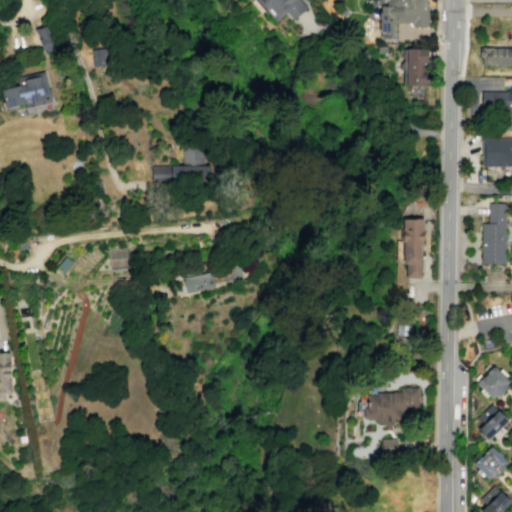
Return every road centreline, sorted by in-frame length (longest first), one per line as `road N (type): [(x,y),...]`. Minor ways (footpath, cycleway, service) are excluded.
road 1 (tertiary): [(446,286),(454,0)]
road 2 (tertiary): [(443,511),(446,286)]
